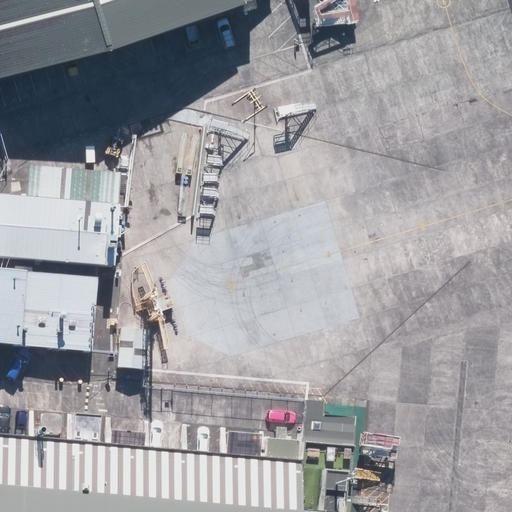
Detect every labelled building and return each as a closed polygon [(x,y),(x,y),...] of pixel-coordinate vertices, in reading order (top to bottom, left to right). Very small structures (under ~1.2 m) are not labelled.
[(0,0),(0,67),(222,0),(0,0)] [(111,210),(0,199),(0,261),(106,271),(111,210)] [(0,273),(0,348),(88,354),(94,281),(0,273)] [(146,332),(115,329),(111,371),(142,374),(146,332)] [(320,406),(297,405),(295,446),(344,448),(345,420),(320,419),(320,406)] [(0,450),(0,511),(319,511),(319,510),(283,507),(286,477),(0,450)]
